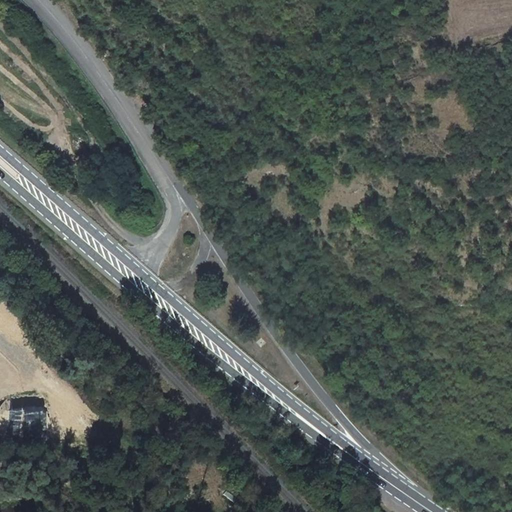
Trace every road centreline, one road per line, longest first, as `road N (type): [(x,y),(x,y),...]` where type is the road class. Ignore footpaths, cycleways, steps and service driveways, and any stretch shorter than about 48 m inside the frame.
road 1 (residential): [(410,495),(314,387),(83,51),(39,0)]
road 2 (primary): [(0,165),(280,401),(410,495)]
